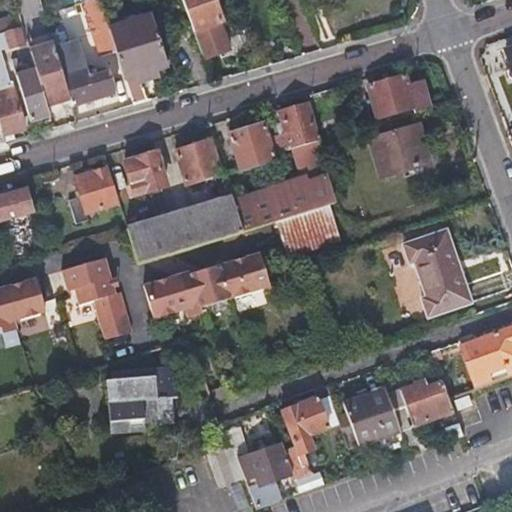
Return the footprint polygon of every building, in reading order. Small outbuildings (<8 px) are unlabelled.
[(210,0),(182,0),(204,58),(227,49),(217,23),(219,22),(210,0)] [(0,50),(5,49),(28,44),(20,17),(0,21),(0,50)] [(111,30),(119,55),(134,107),(148,103),(142,84),(158,79),(156,72),(167,68),(151,18),(111,30)] [(111,30),(111,29),(110,27),(96,31),(104,59),(119,55),(111,30)] [(54,49),(31,56),(36,73),(46,106),(70,99),(63,80),(54,49)] [(70,99),(72,108),(92,102),(118,95),(111,73),(92,78),(90,71),(63,80),(70,99)] [(31,129),(51,123),(46,106),(36,73),(16,78),(31,129)] [(407,81),(405,77),(404,74),(367,86),(377,118),(413,108),(415,113),(432,108),(421,77),(407,81)] [(15,141),(14,138),(13,135),(24,131),(11,86),(0,88),(0,122),(7,144),(15,141)] [(298,147),(319,141),(308,104),(279,113),(285,133),(273,137),(277,153),(298,147)] [(416,126),(392,133),(367,140),(379,178),(428,165),(416,126)] [(241,170),(258,164),(275,159),(265,127),(231,136),(241,170)] [(209,138),(193,144),(177,149),(187,181),(220,171),(209,138)] [(324,155),(319,141),(298,147),(303,163),(314,159),(324,155)] [(127,164),(132,180),(138,196),(167,186),(158,154),(127,164)] [(330,173),(324,155),(314,159),(303,163),(308,179),(310,178),(311,179),(326,174),(330,173)] [(85,197),(80,199),(76,200),(83,223),(97,218),(95,213),(121,205),(109,168),(79,177),(85,197)] [(277,218),(282,232),(287,246),(336,228),(327,201),(335,198),(326,174),(311,179),(310,178),(308,179),(234,204),(243,229),(277,218)] [(29,191),(8,197),(0,199),(0,222),(36,212),(29,191)] [(139,263),(243,229),(234,204),(231,193),(127,228),(128,231),(139,263)] [(410,263),(413,262),(415,261),(428,297),(423,299),(429,317),(472,302),(448,230),(404,244),(410,263)] [(270,283),(265,269),(260,254),(255,252),(190,272),(189,272),(190,274),(180,277),(176,275),(144,285),(155,318),(186,308),(189,317),(204,313),(202,306),(270,283)] [(105,262),(101,261),(98,259),(61,270),(67,291),(74,289),(79,305),(95,300),(107,339),(132,331),(120,292),(115,293),(113,287),(111,281),(105,262)] [(0,328),(2,333),(16,328),(13,321),(45,310),(35,278),(3,288),(0,292),(0,328)] [(511,328),(475,342),(485,373),(471,378),(474,389),(511,374),(511,328)] [(485,373),(475,342),(460,348),(471,378),(485,373)] [(401,396),(412,428),(438,418),(447,442),(462,437),(442,383),(427,388),(425,382),(399,392),(401,396)] [(386,444),(402,439),(399,433),(388,401),(385,392),(344,406),(348,418),(337,422),(355,476),(370,471),(362,447),(384,439),(386,444)] [(412,428),(401,396),(388,401),(399,433),(412,428)] [(453,401),(455,406),(457,411),(470,406),(465,397),(453,401)] [(293,448),(283,451),(292,477),(299,497),(313,491),(308,478),(311,477),(303,457),(314,453),(308,437),(328,429),(317,399),(281,412),(293,448)] [(162,402),(99,403),(100,429),(94,429),(95,450),(115,449),(116,459),(159,457),(157,448),(163,448),(162,402)] [(408,457),(421,452),(412,428),(399,433),(402,439),(408,457)] [(237,462),(231,446),(207,453),(219,490),(245,482),(237,462)] [(283,451),(281,446),(237,462),(245,482),(256,479),(259,487),(248,491),(255,511),(256,511),(282,503),(275,483),(292,477),(283,451)] [(96,460),(116,459),(115,449),(95,450),(96,460)]
